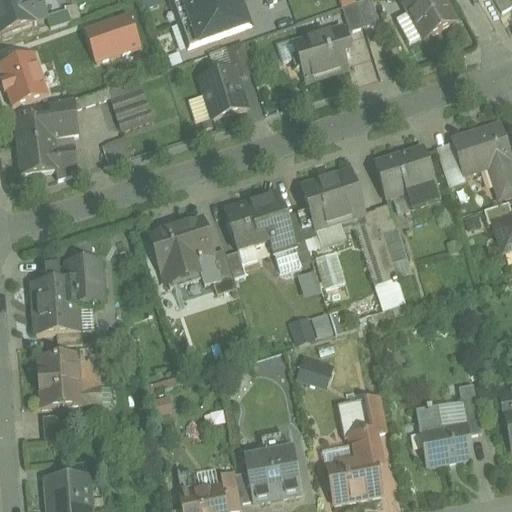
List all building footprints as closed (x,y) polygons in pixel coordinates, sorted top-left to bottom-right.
[(0,0),(0,42),(36,31),(35,28),(31,14),(28,5),(43,0),(0,0)] [(154,0),(143,0),(139,1),(144,14),(158,8),(154,0)] [(237,0),(187,0),(183,2),(191,24),(240,7),(237,0)] [(456,27),(441,0),(418,0),(404,8),(424,45),(456,27)] [(371,2),(357,7),(365,32),(379,27),(371,2)] [(240,7),(191,24),(199,47),(248,29),(240,7)] [(365,32),(357,7),(342,12),(349,36),(365,32)] [(75,8),(51,14),(56,32),(79,26),(75,8)] [(31,14),(35,28),(51,23),(46,9),(31,14)] [(96,69),(141,53),(129,19),(84,35),(96,69)] [(344,32),(294,48),(306,86),(348,73),(343,57),(351,54),(344,32)] [(243,47),(226,53),(231,68),(248,62),(243,47)] [(34,59),(0,70),(0,76),(12,112),(48,100),(34,59)] [(248,62),(231,68),(232,73),(234,73),(237,83),(253,78),(248,62)] [(232,73),(201,83),(207,104),(206,106),(210,118),(212,120),(214,124),(247,114),(237,83),(234,73),(232,73)] [(109,93),(74,105),(75,114),(111,101),(109,93)] [(144,97),(112,109),(115,117),(147,106),(144,97)] [(74,105),(50,113),(51,124),(16,128),(21,179),(57,176),(58,186),(78,180),(73,142),(78,142),(75,114),(74,105)] [(147,106),(115,117),(118,125),(150,114),(147,106)] [(150,114),(118,125),(122,136),(154,125),(150,114)] [(500,129),(452,145),(463,181),(489,172),(497,196),(511,190),(511,173),(510,166),(511,165),(500,129)] [(102,150),(108,169),(130,161),(124,143),(102,150)] [(423,154),(375,169),(386,205),(415,195),(421,213),(440,207),(423,154)] [(351,177),(302,192),(309,214),(315,234),(316,234),(363,219),(365,219),(351,177)] [(272,246),(269,247),(270,253),(272,252),(280,278),(301,271),(300,268),(297,259),(293,249),(285,222),(285,221),(278,199),(259,205),(259,206),(272,246)] [(259,206),(225,217),(238,257),(269,247),(272,246),(259,206)] [(511,217),(509,207),(484,215),(489,229),(493,228),(511,222),(511,217)] [(389,210),(376,214),(383,239),(397,235),(389,210)] [(315,234),(309,214),(297,218),(305,245),(308,255),(321,252),(316,234),(315,234)] [(375,215),(365,219),(363,219),(367,230),(364,231),(383,288),(398,284),(383,239),(376,214),(375,214),(375,215)] [(285,221),(285,222),(293,249),(305,245),(297,218),(285,221)] [(511,222),(493,228),(501,251),(511,247),(511,222)] [(202,224),(150,241),(166,290),(203,278),(198,263),(210,259),(213,258),(202,224)] [(397,235),(383,239),(398,284),(412,279),(398,234),(397,235)] [(305,245),(293,249),(297,259),(308,255),(305,245)] [(213,258),(210,259),(219,286),(213,288),(217,300),(237,293),(234,285),(227,262),(224,254),(213,258)] [(326,293),(349,288),(341,257),(319,262),(326,293)] [(245,282),(238,258),(227,262),(234,285),(245,282)] [(67,273),(58,274),(58,273),(47,274),(48,288),(32,289),(36,341),(57,339),(93,336),(91,309),(103,308),(100,266),(66,269),(67,273)] [(315,277),(298,283),(304,304),(321,298),(315,277)] [(375,292),(383,316),(405,309),(397,285),(375,292)] [(327,319),(312,324),(319,343),(334,338),(327,319)] [(309,323),(290,329),(297,350),(316,344),(309,323)] [(93,336),(57,339),(58,351),(94,349),(93,336)] [(95,359),(38,364),(40,380),(38,380),(39,397),(41,397),(43,414),(102,408),(101,394),(99,394),(95,359)] [(334,372),(305,363),(298,384),(327,393),(334,372)] [(153,387),(158,419),(175,417),(173,402),(164,403),(163,393),(182,390),(181,383),(153,387)] [(473,390),(459,393),(466,429),(467,429),(469,441),(482,439),(473,390)] [(511,394),(499,397),(501,412),(502,412),(503,417),(506,417),(507,422),(505,422),(511,457),(511,456),(511,394)] [(381,402),(338,410),(345,445),(376,439),(388,437),(381,402)] [(466,429),(444,433),(440,411),(432,412),(432,411),(427,412),(427,413),(416,415),(421,438),(426,437),(429,453),(423,454),(427,473),(473,464),(469,441),(467,429),(466,429)] [(69,420),(43,422),(45,448),(71,446),(69,420)] [(356,466),(327,471),(334,508),(382,499),(377,473),(382,471),(376,439),(351,444),(356,466)] [(293,454),(245,463),(248,479),(253,506),(253,507),(302,497),(293,454)] [(98,467),(70,469),(71,483),(87,481),(87,483),(99,483),(98,467)] [(235,479),(222,481),(228,511),(241,511),(241,508),(236,481),(235,479)] [(248,479),(236,481),(241,508),(253,506),(248,479)] [(71,483),(47,485),(49,511),(89,511),(87,483),(87,481),(71,483)] [(201,496),(196,493),(184,495),(181,500),(183,511),(224,511),(220,492),(201,496)]
